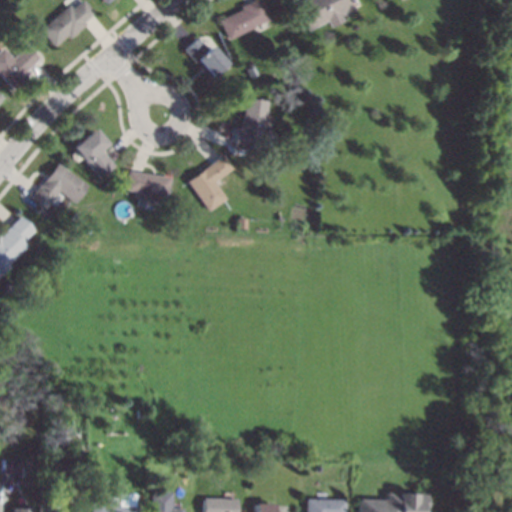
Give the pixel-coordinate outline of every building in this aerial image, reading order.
[(83,0),(94,12),(92,14),(84,21),(86,24),(85,24),(69,38),(67,35),(54,46),(40,30),(68,4),(72,9),(81,0),(83,0)] [(260,0),(269,19),(228,39),(219,19),(241,9),(240,6),(246,4),(254,0),(260,0)] [(349,0),(352,5),(337,13),(342,21),(329,27),(325,21),(307,30),(292,2),(295,0),(349,0)] [(35,36),(30,41),(24,36),(29,31),(35,36)] [(207,49),(211,46),(226,63),(211,76),(196,60),(194,61),(184,49),(186,47),(194,40),(197,37),(207,49)] [(38,59),(37,61),(28,68),(31,71),(13,89),(0,75),(0,49),(2,47),(12,58),(20,51),(25,45),(38,59)] [(256,75),(249,77),(246,69),(253,66),(256,75)] [(267,100),(261,151),(233,148),(233,146),(234,134),(235,126),(241,127),(245,98),(267,100)] [(107,143),(100,148),(105,154),(112,162),(114,165),(99,178),(72,147),(94,128),(107,143)] [(232,168),(213,182),(225,198),(208,211),(186,181),(210,163),(220,156),(222,154),(232,168)] [(87,185),(74,203),(58,191),(44,209),(29,198),(31,195),(38,186),(39,184),(40,185),(56,163),(87,185)] [(131,171),(142,173),(170,178),(166,203),(137,198),(138,192),(125,190),(128,171),(131,171)] [(33,229),(21,241),(25,245),(6,263),(9,266),(0,274),(0,230),(3,232),(8,227),(17,218),(19,215),(33,229)] [(245,221),(245,228),(235,228),(236,220),(245,221)] [(144,419),(136,419),(136,405),(143,405),(144,419)] [(81,449),(80,470),(78,470),(61,469),(58,469),(58,448),(81,449)] [(35,485),(23,485),(17,485),(17,460),(17,459),(36,459),(35,485)] [(421,491),(421,492),(424,492),(423,511),(357,511),(358,497),(384,499),(384,491),(415,493),(415,491),(421,491)] [(133,493),(133,504),(137,504),(136,511),(88,511),(89,502),(103,503),(103,496),(117,497),(117,492),(133,493)] [(170,508),(182,508),(181,511),(148,511),(149,492),(170,493),(170,508)] [(234,511),(201,511),(201,498),(235,499),(234,511)] [(343,511),(304,511),(305,498),(343,499),(343,511)] [(271,511),(253,511),(254,503),(272,503),(271,511)]
